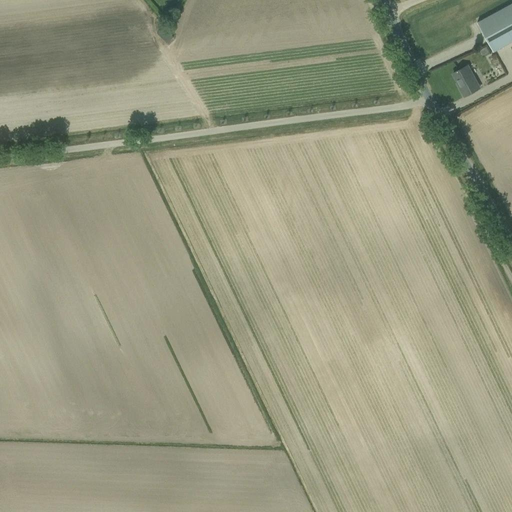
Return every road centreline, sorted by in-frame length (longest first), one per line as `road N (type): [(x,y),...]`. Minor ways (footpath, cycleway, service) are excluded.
road 1 (track): [(0,151),(428,98)]
road 2 (unclassified): [(511,248),(387,8)]
